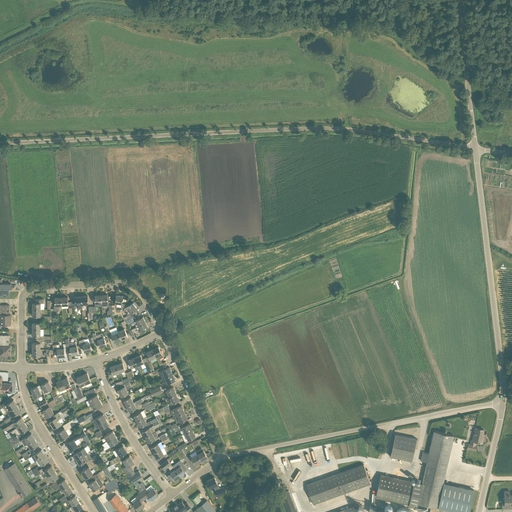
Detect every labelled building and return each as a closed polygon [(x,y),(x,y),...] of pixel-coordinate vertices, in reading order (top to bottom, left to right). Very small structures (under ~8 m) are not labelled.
[(11,284),(0,283),(0,296),(6,296),(9,296),(9,288),(11,288),(11,284)] [(0,314),(9,315),(9,305),(0,305),(0,299),(0,298),(0,314)] [(33,309),(41,309),(41,303),(43,303),(43,299),(36,299),(36,303),(33,303),(33,309)] [(124,320),(133,317),(137,315),(134,310),(137,308),(134,303),(134,302),(127,307),(124,310),(128,316),(123,318),(124,320)] [(112,305),(113,315),(121,313),(123,309),(116,309),(116,304),(112,305)] [(1,325),(7,325),(8,325),(11,325),(11,315),(9,315),(0,314),(0,329),(1,330),(1,325)] [(139,326),(139,325),(146,322),(143,316),(133,321),(136,327),(139,326)] [(146,322),(139,325),(139,326),(136,327),(139,333),(142,331),(142,332),(149,328),(146,322)] [(124,328),(118,331),(121,340),(128,337),(124,328)] [(118,331),(111,334),(115,342),(121,340),(118,331)] [(104,338),(103,333),(96,335),(95,333),(92,334),(95,344),(95,342),(98,341),(100,347),(107,345),(105,340),(104,338)] [(0,344),(0,345),(9,345),(9,335),(0,335),(0,344)] [(77,346),(76,341),(69,343),(69,338),(65,339),(66,343),(67,348),(67,349),(70,349),(72,355),(78,353),(77,346)] [(90,342),(85,343),(84,339),(79,341),(79,342),(80,344),(80,347),(83,346),(85,352),(92,350),(90,342)] [(63,343),(64,348),(60,349),(59,344),(53,345),(54,351),(57,350),(58,357),(65,356),(64,349),(67,348),(66,343),(63,343)] [(11,345),(9,345),(0,345),(0,350),(0,355),(11,355),(11,345)] [(158,346),(153,349),(156,357),(158,360),(159,359),(164,357),(158,346)] [(156,357),(153,349),(147,352),(149,356),(145,358),(151,369),(153,368),(151,362),(152,362),(151,359),(156,357)] [(145,358),(142,359),(141,355),(134,357),(139,369),(139,370),(143,368),(141,364),(144,363),(144,365),(145,364),(149,373),(152,372),(151,369),(145,358)] [(139,369),(134,357),(128,360),(132,368),(135,366),(136,370),(139,369)] [(123,362),(116,364),(120,375),(123,374),(122,371),(125,370),(123,362)] [(120,375),(116,364),(110,367),(111,370),(108,371),(110,377),(113,376),(114,377),(120,375)] [(162,378),(172,373),(170,367),(162,370),(159,371),(162,378)] [(82,375),(86,384),(91,382),(87,373),(82,375)] [(172,373),(162,378),(165,384),(175,380),(172,373)] [(82,375),(77,377),(80,386),(86,384),(82,375)] [(2,377),(0,376),(0,392),(12,393),(12,384),(2,383),(2,377)] [(74,389),(74,390),(77,397),(78,399),(81,398),(76,388),(74,383),(71,384),(67,377),(62,379),(66,388),(71,386),(72,390),(74,389)] [(57,381),(58,384),(61,390),(60,391),(59,389),(56,390),(59,396),(63,400),(64,399),(62,393),(67,391),(66,388),(62,379),(57,381)] [(56,390),(56,388),(52,390),(49,381),(42,384),(45,391),(50,389),(54,399),(59,396),(56,390)] [(131,387),(129,382),(128,381),(123,383),(123,384),(117,386),(116,386),(118,390),(121,396),(128,392),(127,389),(131,387)] [(40,390),(42,389),(40,385),(31,389),(35,397),(41,394),(40,390)] [(169,397),(176,394),(174,387),(166,390),(169,397)] [(176,394),(169,397),(167,398),(170,404),(179,400),(176,394)] [(100,400),(97,395),(89,399),(91,404),(100,400)] [(54,399),(48,403),(47,403),(49,406),(43,410),(47,417),(54,413),(51,407),(58,403),(63,400),(59,396),(54,399)] [(130,397),(124,400),(127,406),(133,402),(130,397)] [(139,403),(143,401),(141,398),(133,402),(127,406),(130,412),(136,408),(140,406),(139,403)] [(47,403),(48,403),(46,399),(39,403),(41,407),(47,403)] [(7,404),(3,407),(6,412),(7,412),(10,410),(17,405),(14,400),(7,404)] [(100,400),(91,404),(94,409),(102,405),(100,400)] [(144,407),(147,411),(157,406),(154,401),(149,404),(144,407)] [(17,405),(10,410),(13,415),(21,411),(17,405)] [(177,415),(185,412),(182,405),(171,410),(174,416),(177,415)] [(71,409),(68,406),(61,410),(63,414),(71,409)] [(137,421),(144,417),(141,411),(134,415),(137,421)] [(187,418),(185,412),(177,415),(174,416),(177,423),(180,421),(187,418)] [(61,418),(62,417),(59,413),(53,416),(55,418),(50,421),(54,428),(64,422),(61,418)] [(79,423),(83,421),(92,415),(91,413),(86,416),(85,414),(77,419),(78,421),(79,423)] [(162,418),(160,413),(155,416),(156,417),(151,420),(153,423),(162,418)] [(106,419),(103,414),(95,418),(98,423),(98,424),(106,419)] [(9,418),(9,417),(4,420),(5,421),(0,424),(1,426),(2,426),(11,420),(9,418)] [(11,420),(13,423),(13,424),(16,428),(18,427),(25,423),(21,417),(18,419),(16,417),(11,420)] [(144,417),(137,421),(140,427),(147,423),(144,417)] [(73,419),(64,425),(67,430),(76,424),(75,423),(73,419)] [(98,424),(98,423),(94,425),(96,428),(97,427),(97,428),(100,426),(101,429),(109,424),(106,419),(98,424)] [(11,420),(2,426),(2,427),(4,430),(9,427),(8,426),(13,423),(11,420)] [(177,426),(168,430),(170,433),(179,428),(182,435),(193,430),(190,424),(186,425),(185,422),(177,426)] [(28,428),(25,423),(18,427),(16,428),(15,429),(19,434),(21,432),(21,433),(28,428)] [(152,433),(149,427),(142,431),(145,437),(152,433)] [(484,437),(482,437),(484,429),(476,427),(473,440),(471,440),(470,444),(468,443),(467,448),(476,450),(477,446),(476,445),(476,441),(482,443),(484,437)] [(61,440),(69,435),(66,430),(65,428),(57,433),(61,440)] [(86,434),(83,429),(71,436),(73,439),(67,443),(71,449),(78,445),(81,443),(78,438),(86,434)] [(182,435),(185,441),(188,440),(195,436),(193,430),(182,435)] [(116,436),(113,431),(105,435),(108,440),(116,436)] [(152,433),(145,437),(149,442),(156,439),(155,438),(159,437),(156,431),(152,433)] [(454,435),(434,431),(422,483),(414,482),(409,504),(409,505),(417,507),(418,503),(458,511),(469,511),(474,490),(443,483),(454,435)] [(11,443),(19,438),(17,435),(12,438),(9,432),(6,434),(9,441),(11,443)] [(32,433),(25,438),(21,440),(24,445),(28,443),(35,439),(32,433)] [(417,438),(395,434),(390,456),(412,461),(417,438)] [(116,436),(108,440),(111,445),(119,441),(116,436)] [(20,441),(19,438),(11,443),(13,447),(16,445),(15,443),(20,441)] [(38,444),(35,439),(28,443),(31,449),(38,444)] [(86,442),(80,445),(82,449),(83,448),(82,448),(87,445),(88,446),(92,443),(89,440),(86,442)] [(187,445),(185,442),(177,447),(178,450),(181,449),(187,445)] [(161,449),(158,443),(151,447),(154,452),(161,449)] [(127,452),(123,445),(116,449),(119,454),(117,455),(117,456),(114,458),(110,461),(112,464),(123,457),(121,455),(127,452)] [(88,452),(85,447),(82,449),(74,454),(77,459),(88,452)] [(202,448),(196,451),(202,460),(208,457),(202,448)] [(45,455),(42,449),(34,454),(31,456),(35,461),(38,459),(45,455)] [(154,452),(157,458),(164,454),(161,449),(154,452)] [(178,450),(184,458),(187,456),(181,449),(178,450)] [(196,464),(202,460),(196,451),(190,455),(192,457),(196,464)] [(88,452),(77,459),(80,464),(85,461),(87,464),(88,464),(96,459),(94,456),(91,457),(88,452)] [(49,460),(45,455),(38,459),(41,465),(49,460)] [(123,460),(127,466),(123,468),(129,477),(135,472),(130,465),(134,462),(130,456),(123,460)] [(96,459),(88,464),(89,466),(81,471),(86,478),(93,473),(91,469),(99,463),(97,458),(96,459)] [(167,459),(161,464),(164,468),(171,463),(167,459)] [(15,463),(5,469),(20,493),(19,493),(22,497),(32,491),(15,463)] [(364,464),(307,484),(314,504),(371,483),(364,464)] [(52,465),(41,472),(44,478),(48,475),(48,476),(55,471),(52,465)] [(181,465),(175,469),(180,476),(185,472),(181,465)] [(32,470),(32,469),(26,472),(29,476),(34,473),(39,470),(37,467),(32,470)] [(180,476),(175,469),(170,473),(175,480),(180,476)] [(133,482),(136,479),(142,475),(139,470),(135,472),(129,477),(133,482)] [(48,476),(51,481),(59,477),(55,471),(48,476)] [(101,480),(103,479),(99,473),(97,474),(91,477),(93,481),(89,483),(93,490),(100,486),(103,484),(101,480)] [(414,482),(381,474),(376,497),(409,504),(414,482)] [(214,477),(207,481),(210,488),(214,486),(216,490),(215,490),(217,496),(227,493),(225,487),(219,489),(217,484),(218,484),(214,477)] [(61,486),(63,489),(69,485),(65,479),(58,484),(56,481),(51,484),(55,490),(61,486)] [(118,485),(114,479),(106,484),(109,490),(118,485)] [(141,482),(140,484),(136,487),(138,489),(141,493),(145,498),(149,495),(152,499),(159,494),(154,488),(149,492),(141,482)] [(63,489),(66,494),(66,495),(72,491),(69,485),(63,489)] [(297,511),(297,510),(296,510),(291,496),(289,491),(282,493),(284,498),(283,499),(288,511),(297,511)] [(511,494),(510,494),(509,491),(504,491),(505,503),(502,503),(503,508),(511,507),(511,494)] [(141,493),(136,497),(138,500),(133,503),(138,510),(145,505),(142,501),(145,498),(141,493)] [(116,494),(109,500),(118,511),(128,511),(129,510),(116,494)] [(193,499),(196,504),(201,500),(198,495),(193,499)] [(73,505),(79,501),(75,496),(68,500),(67,498),(62,501),(63,503),(66,502),(67,504),(71,502),(73,505)] [(40,503),(36,497),(27,503),(31,508),(40,503)] [(107,511),(98,497),(93,500),(100,511),(107,511)] [(216,511),(207,500),(197,508),(200,511),(216,511)] [(75,511),(83,507),(79,501),(73,505),(70,507),(73,511),(75,511)] [(191,507),(187,502),(184,504),(182,501),(178,504),(178,503),(171,508),(174,511),(180,511),(187,508),(188,509),(191,507)] [(22,506),(23,506),(26,511),(28,511),(32,510),(31,508),(27,503),(22,506)]
